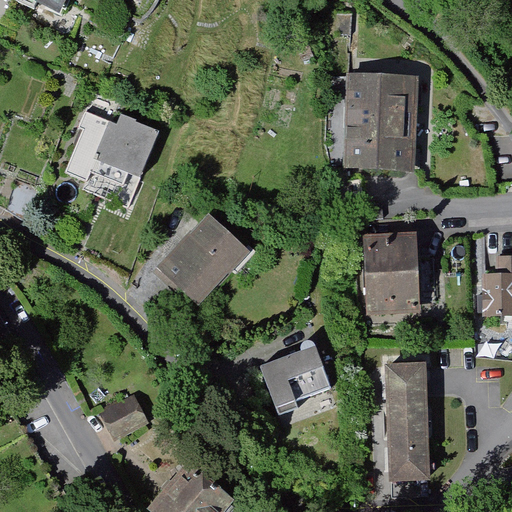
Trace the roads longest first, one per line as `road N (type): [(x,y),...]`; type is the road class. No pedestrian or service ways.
road 1 (residential): [(0,226),(105,284),(139,316),(244,459),(293,499),(351,511)]
road 2 (residential): [(127,511),(0,296)]
road 3 (residential): [(511,120),(431,18),(401,0)]
